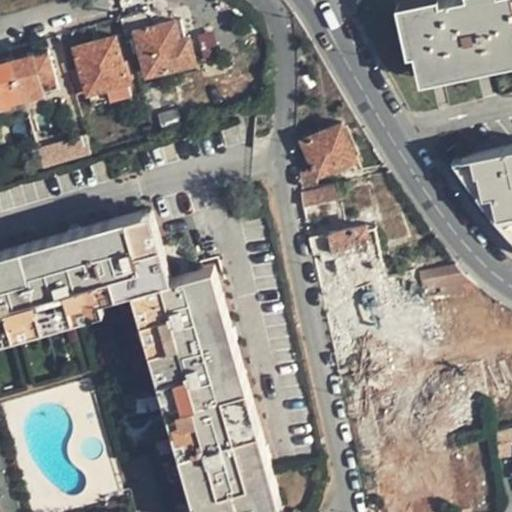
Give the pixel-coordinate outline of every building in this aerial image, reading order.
[(511,0),(449,0),(442,2),(409,9),(418,49),(425,48),(430,70),(511,51),(511,0)] [(183,34),(178,16),(138,25),(149,70),(198,59),(192,33),(183,34)] [(215,25),(197,30),(205,57),(223,52),(215,25)] [(118,32),(78,42),(91,90),(131,78),(118,32)] [(39,48),(15,54),(26,92),(62,82),(52,47),(39,50),(39,48)] [(0,99),(26,92),(15,54),(0,57),(0,99)] [(351,118),(304,130),(315,174),(362,162),(351,118)] [(511,144),(481,151),(495,205),(489,207),(501,222),(511,233),(511,144)] [(454,157),(489,207),(495,205),(481,151),(454,157)] [(306,183),(306,206),(343,205),(343,182),(306,183)] [(156,205),(146,208),(164,278),(175,274),(156,205)] [(203,511),(281,489),(216,264),(175,274),(164,278),(146,208),(0,249),(0,336),(108,305),(104,295),(136,286),(203,511)] [(375,220),(316,226),(322,277),(380,271),(375,220)] [(427,285),(466,283),(465,264),(426,266),(427,285)] [(332,303),(338,357),(395,351),(390,298),(332,303)] [(430,388),(423,388),(424,396),(434,395),(430,388)] [(511,419),(492,423),(499,455),(511,451),(511,419)] [(389,507),(454,501),(449,447),(384,453),(389,507)] [(236,511),(284,499),(281,489),(203,511),(236,511)]
